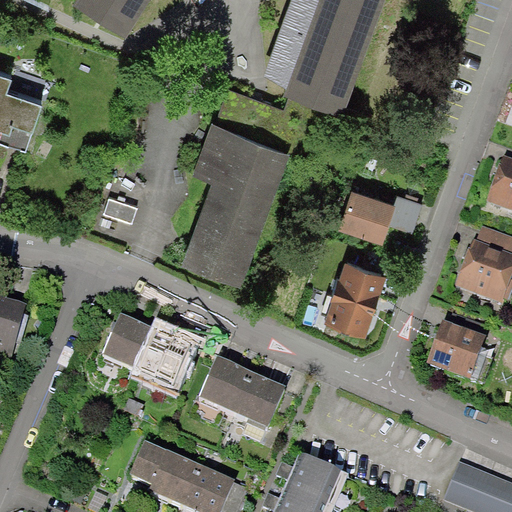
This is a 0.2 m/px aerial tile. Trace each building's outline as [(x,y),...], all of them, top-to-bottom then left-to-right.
[(76,0),(74,5),(126,39),(149,0),(76,0)] [(288,84),(286,88),(345,110),(385,0),(293,0),(265,75),(288,84)] [(10,75),(0,72),(0,149),(6,151),(8,144),(26,149),(41,103),(5,91),(10,75)] [(291,154),(210,124),(191,175),(211,182),(180,264),(241,287),(291,154)] [(511,166),(507,165),(492,207),(511,214),(511,166)] [(393,205),(352,190),(339,227),(380,241),(390,213),(414,221),(419,205),(395,196),(393,205)] [(511,240),(483,230),(461,290),(503,304),(511,278),(511,240)] [(383,274),(345,260),(324,317),(362,332),(383,274)] [(0,302),(0,361),(7,363),(22,309),(0,302)] [(189,352),(121,321),(102,362),(170,393),(189,352)] [(486,343),(445,328),(430,370),(471,384),(486,343)] [(285,393),(223,366),(206,405),(269,432),(285,393)] [(153,500),(184,511),(219,511),(232,479),(170,455),(153,500)] [(288,455),(275,486),(327,508),(341,478),(288,455)] [(511,511),(511,484),(460,463),(445,498),(477,511),(511,511)] [(263,511),(325,511),(327,508),(275,486),(263,511)]
